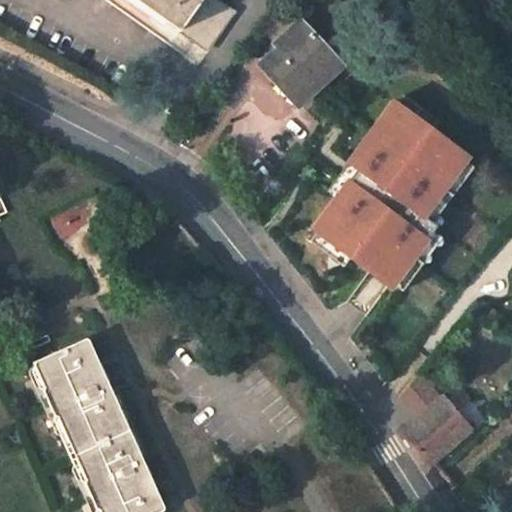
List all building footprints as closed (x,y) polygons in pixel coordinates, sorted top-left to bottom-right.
[(103,0),(171,46),(181,32),(212,53),(240,14),(220,0),(103,0)] [(346,71),(304,23),(277,47),(282,53),(266,66),(304,107),(346,71)] [(338,199),(314,231),(318,234),(352,259),(392,288),(395,285),(434,232),(437,227),(434,225),(425,219),(467,162),(469,159),(395,104),(370,138),(378,144),(338,199)] [(378,144),(370,138),(330,193),(338,199),(378,144)] [(467,162),(425,219),(434,225),(475,168),(467,162)] [(434,232),(395,285),(403,291),(443,238),(434,232)] [(352,259),(318,234),(312,242),(346,267),(352,259)] [(140,455),(113,392),(114,388),(103,364),(99,363),(88,337),(33,363),(44,388),(43,391),(54,415),(58,416),(86,482),(85,486),(95,509),(99,510),(99,511),(158,511),(165,510),(154,485),(155,482),(144,457),(140,455)] [(422,417),(405,431),(431,464),(475,425),(448,394),(444,398),(422,372),(403,394),(422,417)]
